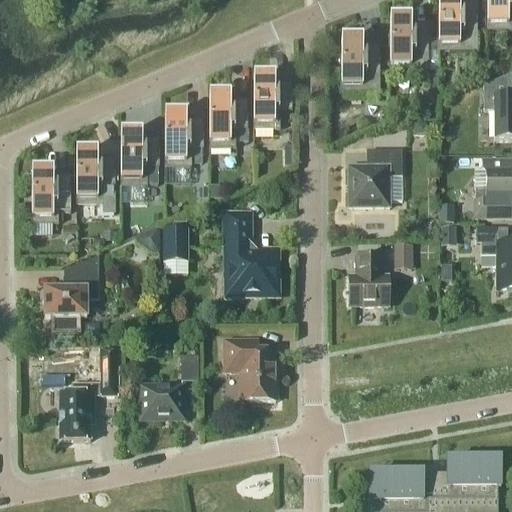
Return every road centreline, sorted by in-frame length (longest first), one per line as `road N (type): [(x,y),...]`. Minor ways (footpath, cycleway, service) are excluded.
road 1 (residential): [(0,161),(15,141),(353,0)]
road 2 (unclassified): [(13,495),(312,441)]
road 3 (residential): [(312,441),(310,153)]
road 4 (unclassified): [(312,441),(511,404)]
